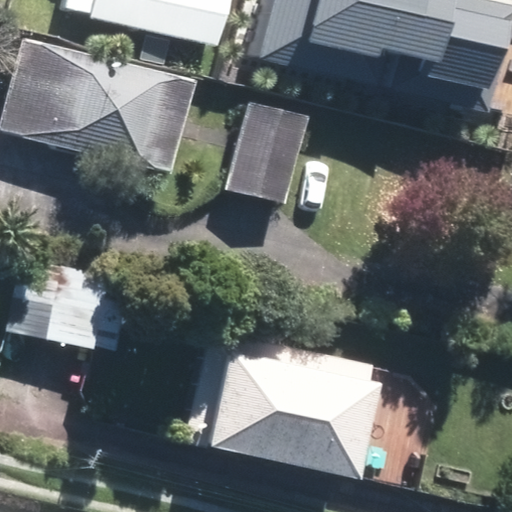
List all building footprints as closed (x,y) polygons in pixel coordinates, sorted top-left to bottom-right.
[(68,0),(66,8),(211,45),(222,0),(68,0)] [(262,0),(250,50),(473,102),(496,0),(262,0)] [(191,84),(25,39),(0,128),(166,173),(191,84)] [(311,122),(251,105),(229,184),(290,200),(311,122)] [(23,260),(9,327),(98,346),(112,279),(23,260)] [(379,385),(231,351),(211,435),(359,470),(379,385)]
